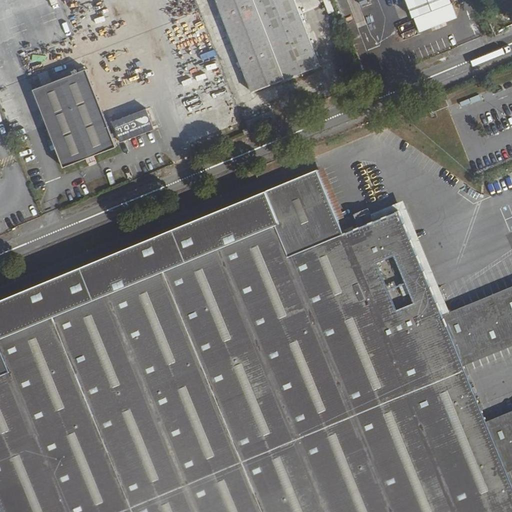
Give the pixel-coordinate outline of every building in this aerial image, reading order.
[(299,0),(221,0),(258,93),(325,66),(299,0)] [(411,0),(424,33),(461,19),(453,0),(411,0)] [(501,32),(511,27),(511,20),(499,26),(501,32)] [(32,89),(63,167),(115,147),(111,137),(115,136),(118,142),(151,129),(144,110),(110,123),(114,133),(110,134),(85,69),(32,89)] [(40,84),(49,82),(46,71),(37,74),(40,84)] [(434,99),(438,110),(450,105),(446,95),(434,99)] [(262,117),(266,128),(282,122),(277,110),(262,117)] [(250,122),(254,133),(266,128),(262,117),(250,122)] [(276,159),(258,167),(261,175),(281,167),(278,159),(276,159)] [(322,166),(344,219),(347,218),(351,216),(328,163),(322,166)] [(322,166),(0,296),(0,504),(3,511),(511,511),(511,484),(507,473),(504,464),(511,461),(511,419),(490,428),(487,420),(464,365),(462,358),(511,338),(511,294),(446,320),(443,312),(402,211),(375,222),(352,231),(349,232),(344,219),(322,166)] [(347,218),(352,231),(375,222),(370,209),(351,216),(347,218)] [(511,285),(443,312),(446,320),(511,294),(511,285)] [(511,338),(462,358),(464,365),(511,345),(511,338)] [(511,410),(487,420),(490,428),(511,419),(511,410)]
